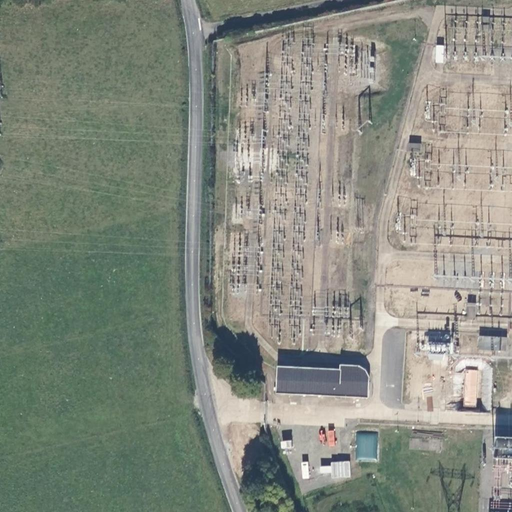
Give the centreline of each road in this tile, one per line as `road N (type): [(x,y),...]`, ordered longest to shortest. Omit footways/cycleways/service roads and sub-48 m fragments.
road 1 (tertiary): [(185,0),(196,86),(191,273),(207,408)]
road 2 (track): [(343,0),(192,31)]
